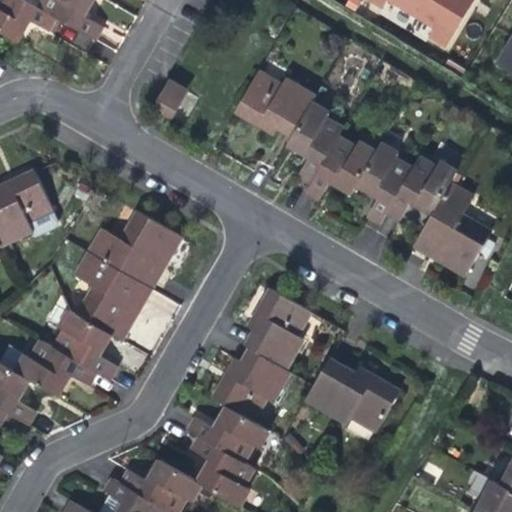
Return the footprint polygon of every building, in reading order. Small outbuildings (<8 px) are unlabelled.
[(0,0),(0,29),(16,39),(17,39),(24,28),(30,18),(48,28),(56,16),(41,7),(29,0),(0,0)] [(44,0),(41,7),(56,16),(95,39),(103,25),(84,14),(90,3),(91,0),(44,0)] [(377,0),(384,4),(386,0),(395,0),(436,24),(431,33),(448,43),(474,0),(377,0)] [(511,40),(499,61),(511,68),(511,40)] [(448,61),(465,72),(469,66),(451,55),(448,61)] [(283,128),(294,135),(313,102),(316,97),(286,79),(283,85),(259,71),(237,110),(274,132),(278,125),(283,128)] [(178,103),(188,86),(171,77),(161,94),(178,103)] [(201,94),(188,86),(178,103),(161,94),(154,107),(184,125),(201,94)] [(329,112),(313,102),(294,135),(290,142),(300,148),(311,154),(300,173),(313,181),(339,137),(344,128),(326,118),(329,112)] [(355,147),(339,137),(313,181),(310,186),(323,194),(332,179),(346,187),(354,191),(359,183),(377,152),(358,142),(355,147)] [(382,143),(377,152),(359,183),(367,187),(380,195),(369,214),(382,221),(388,211),(413,169),(396,159),(400,153),(382,143)] [(420,157),(413,169),(388,211),(402,219),(414,200),(423,205),(433,211),(451,182),(457,171),(440,161),(436,167),(420,157)] [(0,241),(0,243),(33,228),(30,221),(54,210),(36,170),(17,179),(0,186),(0,241)] [(475,197),(451,182),(433,211),(414,244),(438,257),(467,274),(492,232),(464,215),(475,197)] [(104,229),(90,252),(152,288),(170,256),(182,236),(138,211),(121,239),(104,229)] [(95,285),(79,314),(110,332),(122,339),(140,308),(152,288),(90,252),(77,274),(95,285)] [(249,345),(253,347),(287,367),(304,336),(297,332),(310,310),(272,288),(261,308),(250,327),(257,331),(249,345)] [(67,329),(57,347),(95,369),(109,377),(116,364),(98,353),(110,332),(79,314),(71,309),(68,308),(62,295),(49,316),(62,324),(61,326),(67,329)] [(9,344),(0,360),(17,371),(29,378),(58,394),(70,372),(88,382),(95,369),(57,347),(44,340),(33,358),(9,344)] [(215,398),(228,406),(253,420),(266,396),(273,399),(290,369),(287,367),(253,347),(244,362),(238,358),(230,372),(215,398)] [(330,359),(316,384),(307,398),(349,421),(352,415),(378,430),(401,392),(367,372),(359,367),(355,373),(330,359)] [(0,407),(5,411),(27,423),(35,410),(24,403),(17,399),(29,378),(17,371),(0,360),(0,407)] [(190,430),(200,436),(243,462),(254,443),(259,446),(268,429),(253,420),(228,406),(216,427),(207,421),(198,416),(190,430)] [(211,459),(198,481),(201,483),(240,505),(250,488),(244,484),(254,468),(243,462),(200,436),(193,448),(199,452),(211,459)] [(130,470),(123,482),(166,508),(173,511),(174,511),(185,495),(192,499),(201,483),(198,481),(160,459),(148,480),(139,475),(130,470)] [(511,465),(503,483),(511,488),(511,465)] [(114,477),(106,491),(110,493),(106,500),(98,511),(164,511),(166,508),(123,482),(114,477)] [(511,511),(511,488),(503,483),(493,478),(478,507),(487,511),(511,511)] [(90,511),(71,501),(64,511),(90,511)]
